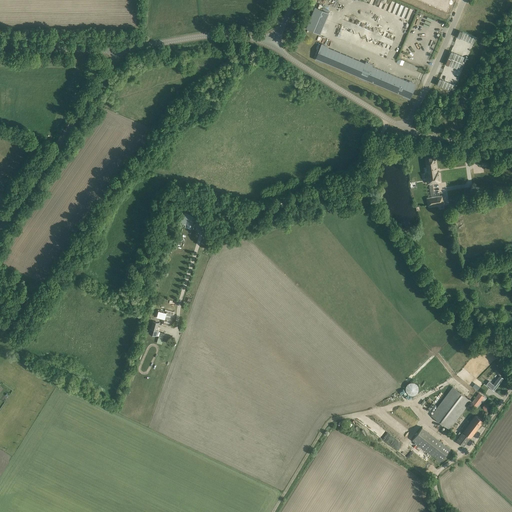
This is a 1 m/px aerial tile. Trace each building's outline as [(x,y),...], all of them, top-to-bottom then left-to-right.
[(415,0),(446,13),(451,0),(415,0)] [(328,12),(315,7),(306,27),(320,33),(328,12)] [(460,31),(457,37),(473,44),(476,38),(460,31)] [(416,84),(321,44),(315,59),(322,62),(322,61),(359,77),(366,80),(366,79),(403,95),(403,96),(410,99),(416,84)] [(451,51),(445,64),(459,70),(464,57),(451,51)] [(439,78),(437,85),(450,91),(451,88),(454,89),(456,85),(439,78)] [(425,158),(427,168),(424,168),(425,173),(423,174),(424,178),(427,177),(428,183),(440,181),(438,171),(437,172),(434,156),(425,158)] [(430,197),(427,198),(428,205),(444,203),(443,195),(430,197)] [(188,213),(185,212),(184,212),(181,222),(193,227),(197,217),(196,216),(197,213),(194,212),(191,211),(190,214),(188,213)] [(166,314),(166,315),(165,320),(163,324),(169,325),(172,315),(171,315),(171,314),(167,313),(167,314),(166,314)] [(157,322),(153,321),(151,329),(150,329),(149,333),(155,335),(157,335),(158,331),(156,330),(158,323),(157,322)] [(504,378),(500,375),(493,384),(489,381),(486,384),(490,387),(490,388),(494,391),(504,378)] [(416,383),(414,382),(412,382),(410,382),(408,383),(406,385),(405,387),(405,389),(406,391),(407,393),(409,394),(411,395),(413,395),(415,394),(417,393),(418,391),(419,389),(418,387),(418,385),(416,383)] [(471,401),(453,387),(431,415),(449,429),(471,401)] [(478,392),(471,402),(477,406),(483,396),(478,392)] [(425,402),(424,400),(421,404),(427,408),(433,401),(429,398),(425,402)] [(483,420),(479,417),(476,415),(470,422),(468,420),(461,428),(464,430),(456,441),(463,447),(483,420)] [(440,461),(450,448),(442,442),(433,455),(440,461)]
